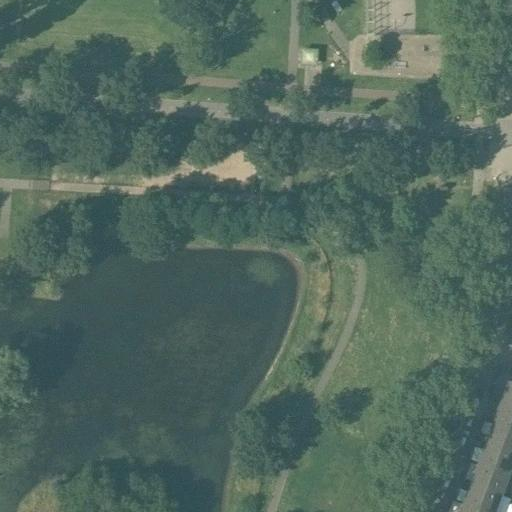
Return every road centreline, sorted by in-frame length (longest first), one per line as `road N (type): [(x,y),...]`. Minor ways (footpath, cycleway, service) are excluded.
road 1 (residential): [(511,352),(480,343),(505,132)]
road 2 (residential): [(420,511),(471,373)]
road 3 (residential): [(505,132),(505,0)]
